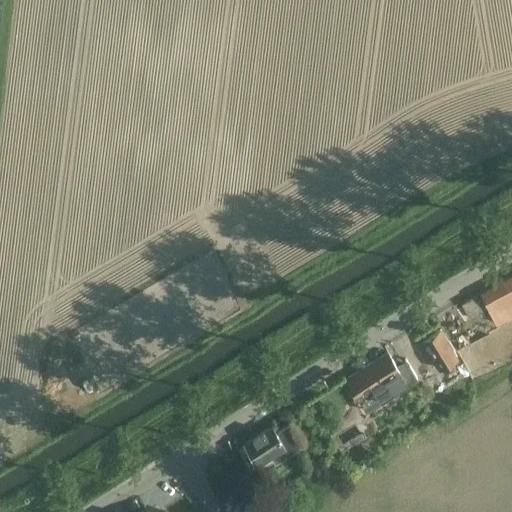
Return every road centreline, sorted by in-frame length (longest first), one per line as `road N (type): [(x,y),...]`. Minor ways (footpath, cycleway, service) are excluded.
road 1 (unknown): [(511,227),(32,511)]
road 2 (tertiary): [(93,511),(511,252)]
